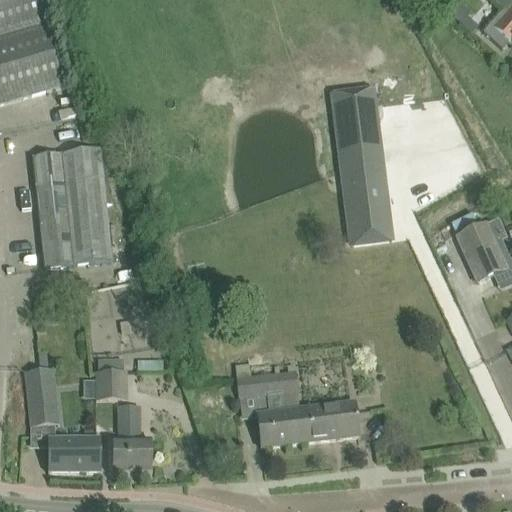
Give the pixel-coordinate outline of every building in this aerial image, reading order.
[(39,0),(0,0),(0,108),(64,91),(39,0)] [(501,51),(508,44),(511,47),(511,46),(511,0),(487,0),(503,13),(490,28),(484,35),(501,51)] [(374,108),(372,94),(372,93),(371,93),(333,98),(332,98),(332,99),(334,113),(349,233),(351,249),(392,244),(389,228),(374,108)] [(35,160),(33,160),(46,273),(112,266),(110,246),(99,153),(87,155),(74,156),(72,156),(70,156),(35,160)] [(469,234),(455,240),(477,288),(511,272),(511,266),(502,244),(507,241),(498,221),(469,234)] [(66,300),(81,298),(79,283),(60,285),(61,295),(66,300)] [(163,364),(138,364),(138,375),(175,376),(175,372),(163,372),(163,364)] [(257,417),(259,432),(261,452),(288,449),(284,414),(282,401),(278,402),(277,397),(278,397),(276,378),(250,381),(249,368),(235,370),(239,402),(257,400),(259,417),(257,417)] [(40,374),(25,376),(31,431),(48,430),(59,428),(57,413),(53,373),(47,373),(40,374)] [(284,414),(288,449),(359,440),(355,406),(300,412),(298,395),(295,375),(276,378),(278,397),(277,397),(278,402),(282,401),(284,414)] [(100,377),(98,377),(98,384),(98,402),(98,403),(125,403),(124,376),(100,377)] [(113,443),(113,456),(113,476),(151,476),(151,443),(138,443),(138,411),(120,411),(121,443),(113,443)] [(101,476),(101,442),(48,442),(48,476),(101,476)]
